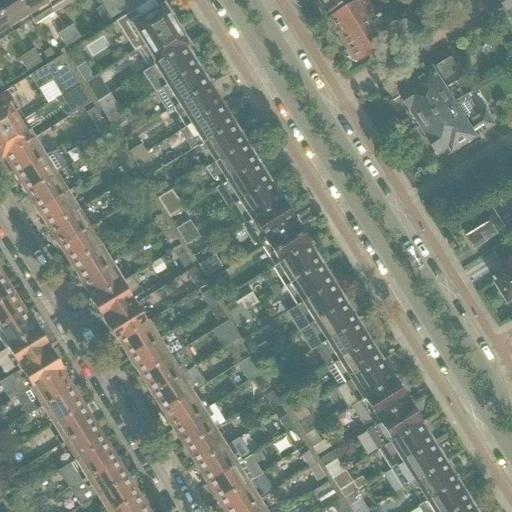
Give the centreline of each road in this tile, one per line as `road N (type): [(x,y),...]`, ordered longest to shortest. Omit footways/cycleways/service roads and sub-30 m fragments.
road 1 (primary): [(222,0),(511,460)]
road 2 (primary): [(511,409),(253,0)]
road 3 (residential): [(184,511),(0,213)]
